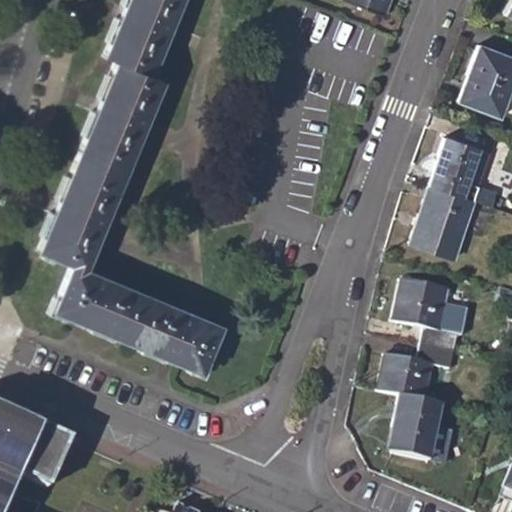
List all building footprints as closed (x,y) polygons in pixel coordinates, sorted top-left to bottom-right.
[(179,0),(125,0),(102,56),(115,62),(36,250),(69,264),(51,310),(201,373),(219,327),(83,270),(161,81),(149,76),(179,0)] [(342,0),(383,15),(388,0),(342,0)] [(511,59),(477,46),(463,84),(469,86),(464,103),(499,117),(511,79),(511,59)] [(457,101),(464,103),(469,86),(463,84),(457,101)] [(493,193),(476,186),(466,182),(477,150),(443,139),(426,187),(472,202),(489,208),(493,193)] [(466,182),(476,186),(487,154),(477,150),(466,182)] [(451,260),(472,202),(426,187),(407,244),(451,260)] [(421,327),(417,345),(451,352),(463,295),(400,282),(391,320),(421,327)] [(383,355),(375,391),(397,397),(423,402),(431,366),(447,368),(451,352),(417,345),(414,360),(383,355)] [(426,461),(438,406),(423,402),(397,397),(391,427),(396,428),(390,453),(426,461)] [(0,511),(0,500),(12,473),(46,488),(68,438),(0,408),(0,511)] [(385,451),(390,453),(396,428),(391,427),(385,451)] [(511,460),(502,486),(511,490),(511,460)]
